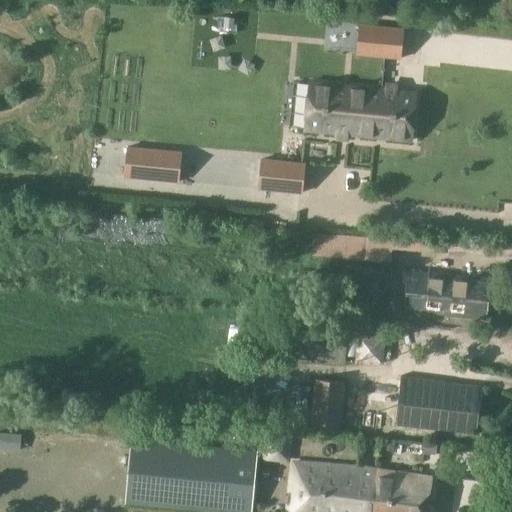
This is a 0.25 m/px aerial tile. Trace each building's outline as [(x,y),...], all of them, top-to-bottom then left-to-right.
[(359,24),(356,56),(384,58),(401,60),(404,28),(387,27),(359,24)] [(308,81),(303,132),(335,135),(335,141),(348,142),(350,137),(353,137),(358,85),(308,81)] [(358,85),(353,137),(412,143),(417,91),(399,89),(398,84),(386,82),(384,88),(358,85)] [(133,183),(187,186),(189,156),(135,152),(133,183)] [(261,160),(258,191),(302,195),(305,164),(261,160)] [(315,235),(314,257),(390,262),(392,240),(315,235)] [(424,313),(485,319),(489,278),(428,273),(424,313)] [(284,323),(281,360),(345,365),(345,361),(347,336),(348,328),(284,323)] [(400,378),(395,425),(478,434),(483,389),(444,384),(444,383),(400,378)] [(343,401),(344,383),(315,380),(312,428),(340,431),(343,401)] [(0,449),(20,451),(21,434),(0,432),(0,449)] [(131,438),(125,504),(208,511),(251,511),(257,451),(131,438)] [(386,451),(394,451),(395,442),(387,441),(386,451)] [(437,445),(424,444),(422,454),(436,455),(437,445)] [(366,511),(369,491),(371,471),(294,462),(288,511),(366,511)] [(366,511),(429,511),(433,477),(371,471),(369,491),(366,511)]
